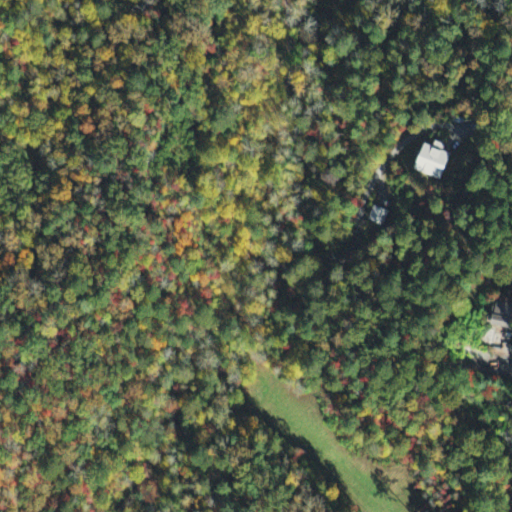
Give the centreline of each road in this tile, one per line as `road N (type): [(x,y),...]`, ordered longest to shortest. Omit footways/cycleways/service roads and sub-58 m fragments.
road 1 (residential): [(243,265),(217,350),(158,428),(141,481),(116,511)]
road 2 (residential): [(284,0),(287,86),(243,265)]
